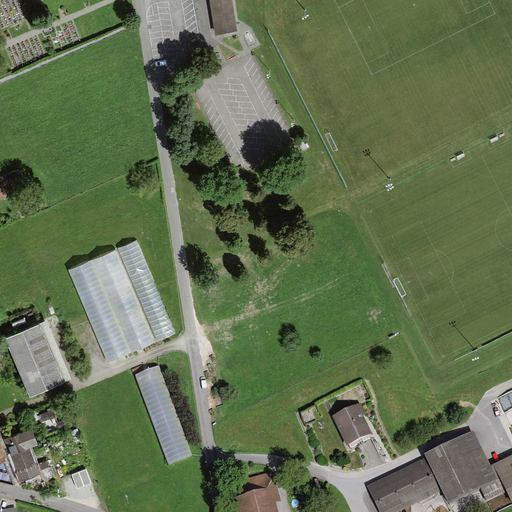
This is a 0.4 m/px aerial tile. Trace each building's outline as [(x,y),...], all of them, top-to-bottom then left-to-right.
[(212,0),(217,30),(236,27),(232,0),(212,0)] [(0,174),(0,197),(8,194),(7,193),(26,184),(21,173),(3,181),(0,174)] [(137,240),(119,248),(156,338),(175,331),(137,240)] [(115,248),(68,268),(108,361),(155,341),(115,248)] [(47,317),(8,332),(31,389),(70,373),(47,317)] [(158,367),(135,375),(169,465),(192,456),(158,367)] [(332,417),(347,447),(373,435),(364,416),(366,415),(361,403),(332,417)] [(54,408),(41,413),(43,419),(56,415),(54,408)] [(66,425),(64,419),(58,421),(60,428),(66,425)] [(6,436),(18,469),(37,462),(30,445),(39,442),(33,426),(6,436)] [(423,455),(425,460),(441,493),(447,505),(481,489),(487,502),(506,493),(500,480),(498,481),(491,466),(474,431),(423,455)] [(511,456),(491,466),(498,481),(500,480),(506,493),(511,504),(511,456)] [(55,477),(48,459),(39,462),(42,470),(30,475),(34,485),(55,477)] [(368,487),(379,511),(400,511),(441,493),(425,460),(368,487)] [(87,469),(72,475),(77,488),(92,483),(87,469)] [(278,511),(276,503),(281,502),(274,474),(236,484),(240,500),(234,501),(236,511),(278,511)]
